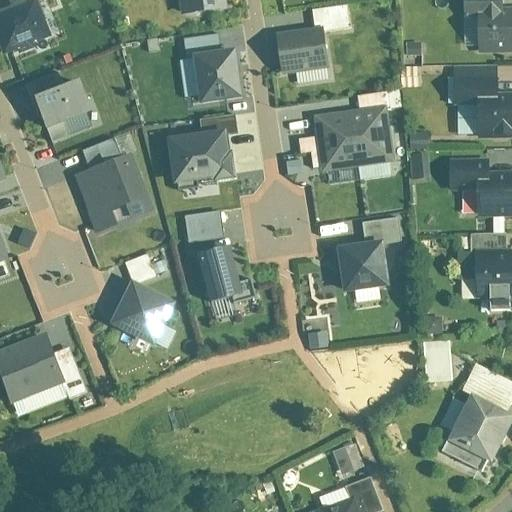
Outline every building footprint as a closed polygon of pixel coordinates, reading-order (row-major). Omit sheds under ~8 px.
[(7,0),(13,12),(0,19),(0,47),(7,68),(53,48),(35,6),(42,0),(7,0)] [(179,0),(182,19),(230,17),(227,0),(179,0)] [(496,0),(454,0),(455,17),(497,15),(496,0)] [(318,35),(280,40),(285,79),(332,75),(328,40),(354,35),(353,10),(318,16),(318,35)] [(511,25),(470,25),(470,58),(511,57),(511,25)] [(246,106),(239,59),(229,58),(228,38),(186,43),(188,64),(181,65),(186,102),(203,102),(205,112),(246,106)] [(59,75),(27,89),(51,148),(69,142),(66,132),(95,123),(77,80),(63,85),(59,75)] [(442,77),(444,102),(491,99),(490,75),(442,77)] [(401,168),(391,99),(362,102),(366,117),(319,124),(321,146),(307,149),(307,160),(314,160),(318,175),(325,174),(326,180),(331,180),(332,191),(396,183),(395,170),(401,168)] [(511,105),(473,106),(475,137),(511,135),(511,105)] [(240,189),(234,140),(239,139),(236,120),(203,125),(205,140),(171,145),(179,194),(240,189)] [(78,181),(100,237),(154,217),(134,160),(125,162),(117,143),(83,155),(90,175),(78,181)] [(417,153),(419,178),(434,177),(432,152),(417,153)] [(298,161),(289,163),(290,182),(299,179),(298,161)] [(442,192),(468,192),(469,221),(511,219),(511,186),(477,187),(476,168),(442,168),(442,192)] [(228,252),(223,217),(188,222),(192,247),(201,247),(203,263),(216,311),(260,303),(256,285),(245,286),(233,252),(228,252)] [(369,252),(344,257),(351,299),(396,295),(389,252),(408,248),(406,226),(367,229),(369,252)] [(503,236),(465,237),(465,254),(503,254),(503,236)] [(0,244),(0,272),(9,269),(0,244)] [(460,302),(485,302),(485,318),(511,317),(511,255),(458,257),(460,302)] [(158,282),(151,259),(128,267),(135,289),(116,331),(162,356),(181,309),(140,290),(158,282)] [(335,331),(318,333),(319,348),(337,346),(335,331)] [(49,339),(0,356),(0,381),(13,409),(65,390),(74,408),(92,400),(73,354),(57,359),(49,339)] [(460,379),(458,339),(432,341),(435,381),(460,379)] [(436,447),(474,471),(507,421),(468,396),(436,447)] [(363,441),(340,450),(349,475),(372,466),(363,441)] [(371,511),(365,495),(319,511),(371,511)]
